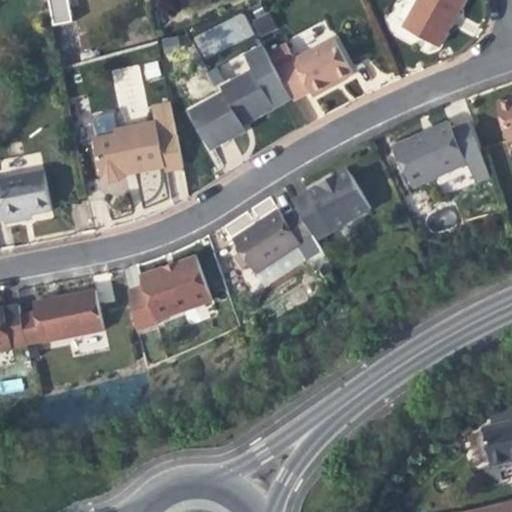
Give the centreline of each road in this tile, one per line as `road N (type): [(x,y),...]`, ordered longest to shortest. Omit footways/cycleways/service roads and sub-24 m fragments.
road 1 (residential): [(0,267),(169,224),(342,124),(511,51)]
road 2 (residential): [(245,493),(331,410),(511,300)]
road 3 (tertiary): [(245,493),(217,472),(178,466),(141,483),(121,511)]
